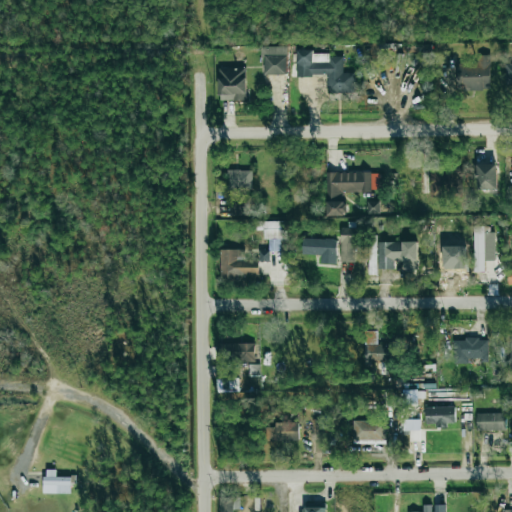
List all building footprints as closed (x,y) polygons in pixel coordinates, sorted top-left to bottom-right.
[(264,75),(286,75),(285,46),(259,47),(259,57),(263,57),(264,75)] [(296,76),(327,75),(327,93),(353,93),(353,72),(342,73),(342,55),(311,55),(311,49),(295,50),(296,76)] [(455,64),(456,90),(490,89),(489,55),(476,55),(477,63),(455,64)] [(218,101),(246,100),(245,67),(218,68),(218,101)] [(497,164),(477,164),(477,193),(497,193),(497,164)] [(252,170),(227,170),(227,190),(252,190),(252,170)] [(430,198),(453,197),(452,170),(429,170),(430,198)] [(371,172),(326,173),(327,216),(345,216),(345,192),(371,192),(371,172)] [(379,202),(368,202),(368,213),(379,213),(379,202)] [(287,241),(286,221),(263,222),(263,240),(269,239),(269,249),(280,249),(280,241),(287,241)] [(475,226),(475,271),(485,271),(484,226),(475,226)] [(341,262),(355,262),(355,228),(340,228),(341,262)] [(369,235),(369,275),(377,275),(377,235),(369,235)] [(304,238),(303,253),(321,254),(321,262),(336,263),(337,239),(304,238)] [(379,242),(380,268),(395,267),(395,261),(403,261),(403,242),(379,242)] [(221,250),(221,278),(237,278),(237,275),(259,274),(259,259),(245,259),(245,249),(221,250)] [(377,331),(364,331),(363,361),(393,361),(393,345),(377,345),(377,331)] [(453,364),(469,364),(469,360),(488,360),(487,339),(453,339),(453,364)] [(255,342),(221,343),(221,360),(238,359),(238,362),(256,361),(255,342)] [(455,423),(455,407),(425,407),(425,424),(436,424),(436,428),(447,428),(447,423),(455,423)] [(477,413),(478,430),(506,430),(506,413),(477,413)] [(420,441),(420,419),(403,419),(403,430),(409,430),(409,441),(420,441)] [(385,441),(385,421),(352,422),(353,442),(385,441)] [(267,441),(299,440),(299,422),(276,422),(276,427),(267,427),(267,441)] [(56,477),(56,470),(45,469),(44,485),(70,485),(71,477),(56,477)]
